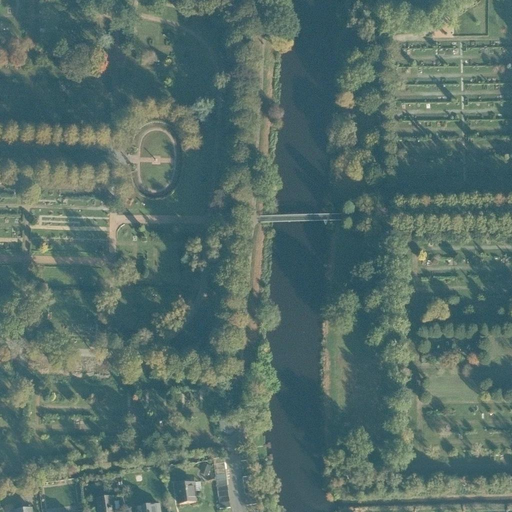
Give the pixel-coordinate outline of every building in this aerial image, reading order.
[(231,509),(225,459),(214,460),(221,510),(231,509)] [(201,473),(208,476),(212,466),(204,464),(201,473)] [(258,505),(254,477),(244,479),(247,507),(258,505)] [(197,484),(178,486),(180,507),(199,505),(197,484)] [(115,511),(114,495),(97,498),(98,511),(115,511)]
